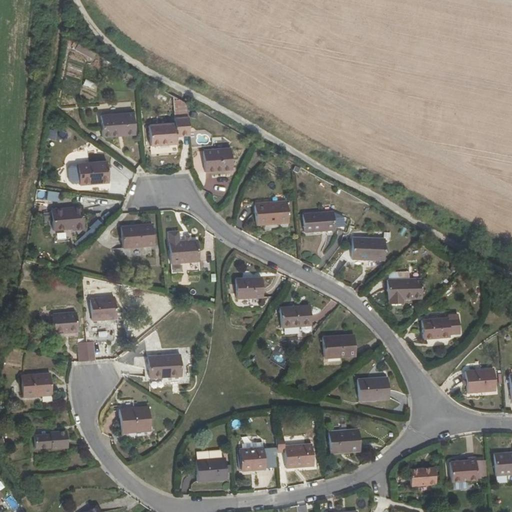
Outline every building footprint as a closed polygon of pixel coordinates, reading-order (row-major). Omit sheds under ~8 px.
[(103,137),(135,135),(133,113),(101,116),(103,137)] [(188,137),(187,117),(174,119),(174,124),(149,126),(150,147),(176,146),(176,138),(188,137)] [(230,150),(202,151),(204,173),(231,171),(230,150)] [(79,186),(109,183),(107,162),(78,165),(79,186)] [(286,202),(254,204),(256,226),(288,224),(286,202)] [(81,207),(51,210),(53,231),(72,230),(72,231),(83,230),(81,207)] [(341,227),(340,211),(301,215),(303,233),(333,231),(333,228),(341,227)] [(122,248),(153,246),(151,225),(120,227),(122,248)] [(351,260),(382,261),(383,239),(351,238),(351,260)] [(196,241),(190,241),(184,241),(168,243),(171,274),(199,272),(196,241)] [(236,300),(262,299),(261,278),(235,279),(236,300)] [(420,278),(386,280),(387,304),(403,304),(403,300),(421,299),(420,278)] [(92,322),(115,320),(113,297),(90,299),(92,322)] [(281,328),(310,326),(308,306),(280,308),(281,328)] [(54,335),(76,333),(75,313),(52,315),(54,335)] [(449,335),(459,335),(457,315),(447,315),(447,318),(421,320),(422,339),(449,337),(449,335)] [(323,359),(355,357),(353,335),(322,337),(323,359)] [(85,343),(87,361),(96,360),(94,342),(85,343)] [(77,343),(78,361),(87,361),(85,343),(77,343)] [(149,378),(181,376),(179,355),(147,357),(149,378)] [(466,394),(495,391),(493,369),(465,372),(466,394)] [(22,398),(51,396),(49,373),(20,375),(22,398)] [(358,402),(388,400),(387,378),(357,380),(358,402)] [(121,434),(150,431),(148,406),(119,409),(121,434)] [(330,454),(359,451),(358,429),(328,432),(330,454)] [(50,449),(67,448),(65,431),(49,433),(49,434),(34,435),(35,448),(50,447),(50,449)] [(276,436),(276,453),(284,453),(286,468),(313,467),(311,445),(284,446),(283,436),(276,436)] [(263,448),(260,448),(242,449),(239,450),(241,472),(265,469),(263,448)] [(495,476),(511,474),(511,452),(493,454),(495,476)] [(197,482),(226,480),(224,458),(195,460),(197,482)] [(450,482),(477,480),(475,458),(467,458),(467,460),(449,462),(450,482)] [(433,468),(409,469),(410,486),(434,485),(433,468)]
